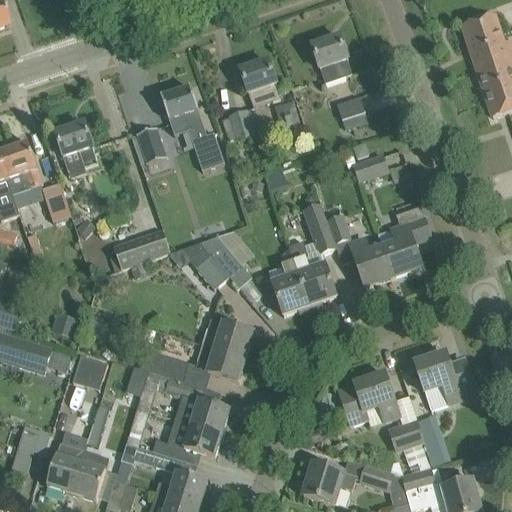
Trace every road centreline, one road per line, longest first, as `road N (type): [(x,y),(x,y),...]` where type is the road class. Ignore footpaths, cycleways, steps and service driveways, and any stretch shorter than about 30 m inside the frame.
road 1 (residential): [(254,511),(293,392),(318,354),(490,294)]
road 2 (residential): [(490,294),(391,0)]
road 3 (unclassified): [(0,81),(241,0)]
